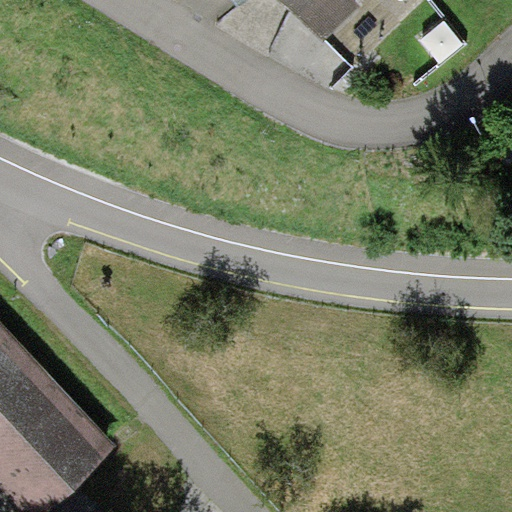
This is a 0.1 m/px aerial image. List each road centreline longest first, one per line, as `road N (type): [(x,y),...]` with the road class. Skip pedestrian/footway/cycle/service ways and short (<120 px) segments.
road 1 (unclassified): [(0,166),(196,249),(382,286),(511,292)]
road 2 (residential): [(511,54),(465,95),(407,114),(357,118),(313,106),(142,0)]
